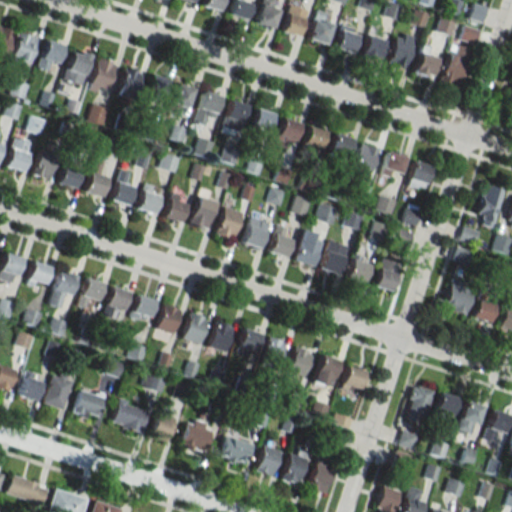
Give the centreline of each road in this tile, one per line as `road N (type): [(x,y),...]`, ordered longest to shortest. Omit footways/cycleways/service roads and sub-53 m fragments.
road 1 (residential): [(342,511),(508,0)]
road 2 (residential): [(0,207),(511,373)]
road 3 (residential): [(49,0),(511,151)]
road 4 (residential): [(248,511),(0,432)]
